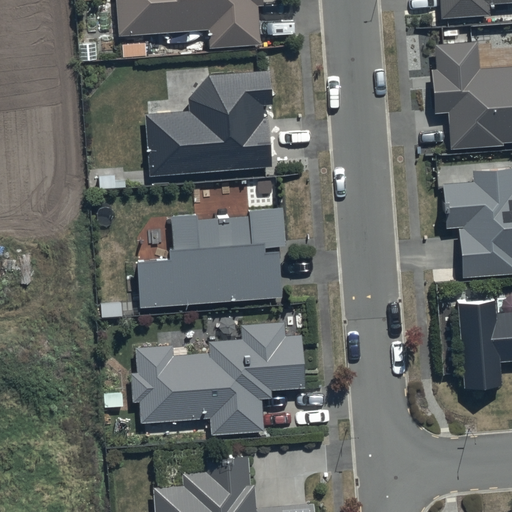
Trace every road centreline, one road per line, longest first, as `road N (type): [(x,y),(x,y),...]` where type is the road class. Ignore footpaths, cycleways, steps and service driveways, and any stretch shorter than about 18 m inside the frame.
road 1 (residential): [(351,0),(386,470)]
road 2 (residential): [(511,460),(386,470)]
